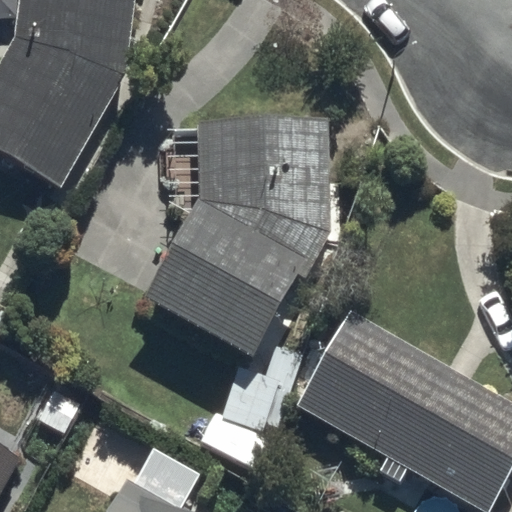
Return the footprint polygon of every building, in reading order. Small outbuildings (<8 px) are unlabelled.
[(39,0),(31,60),(0,113),(0,160),(75,205),(127,116),(143,0),(39,0)] [(215,221),(163,311),(261,367),(333,241),(333,133),(215,133),(215,221)] [(492,511),(511,476),(511,419),(352,334),(309,414),(491,511),(492,511)] [(237,372),(220,424),(261,438),(278,385),(237,372)] [(0,511),(18,511),(35,479),(0,461),(0,511)]
